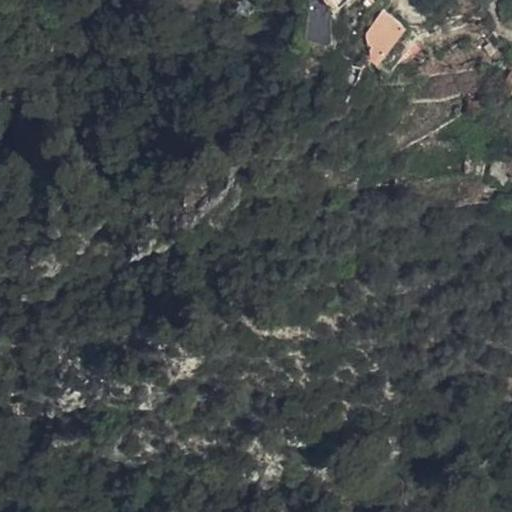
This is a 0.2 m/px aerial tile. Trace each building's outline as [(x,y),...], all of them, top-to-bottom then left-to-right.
[(330,7),(341,22),(353,13),(357,0),(325,0),(325,1),(330,7)] [(390,21),(375,39),(370,44),(370,46),(371,48),(372,50),(387,63),(410,39),(390,21)] [(511,80),(502,95),(511,100),(511,80)] [(469,103),(470,117),(501,111),(499,96),(469,103)] [(401,174),(399,166),(392,155),(368,158),(375,185),(402,184),(401,174)]
